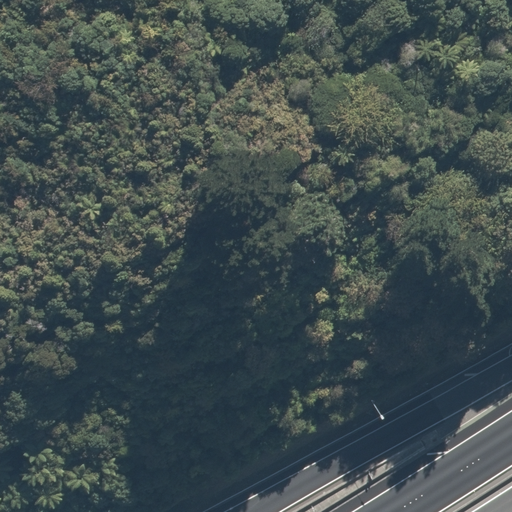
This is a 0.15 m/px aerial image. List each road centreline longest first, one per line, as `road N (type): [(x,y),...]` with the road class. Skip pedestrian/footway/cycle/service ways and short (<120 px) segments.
road 1 (trunk): [(249,511),(511,366)]
road 2 (trunk): [(391,511),(511,436)]
